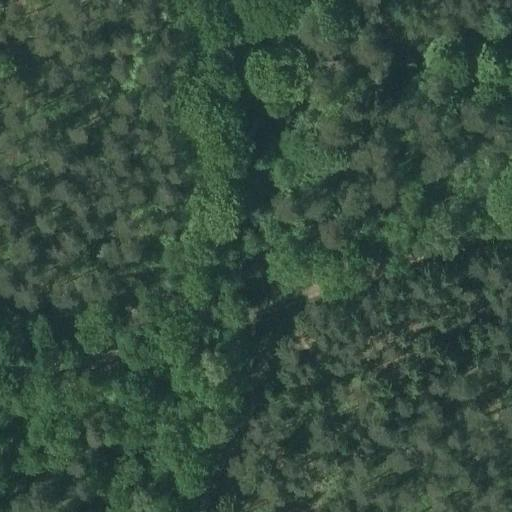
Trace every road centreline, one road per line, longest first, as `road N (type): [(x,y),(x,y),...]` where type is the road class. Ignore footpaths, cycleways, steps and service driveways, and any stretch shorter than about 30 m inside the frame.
road 1 (track): [(0,383),(285,300)]
road 2 (track): [(285,300),(511,222)]
